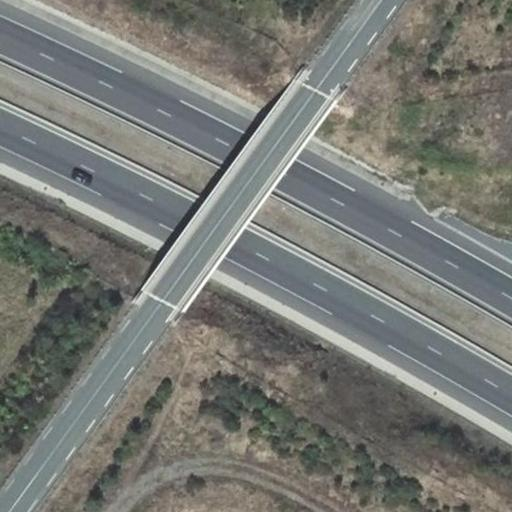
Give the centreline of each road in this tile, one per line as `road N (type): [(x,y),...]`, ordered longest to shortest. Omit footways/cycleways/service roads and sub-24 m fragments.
road 1 (tertiary): [(386,0),(12,511)]
road 2 (motorway): [(0,124),(210,226),(511,392)]
road 3 (motorway): [(511,292),(247,147),(0,30)]
road 4 (track): [(120,511),(166,479),(213,468),(268,477),(334,511)]
